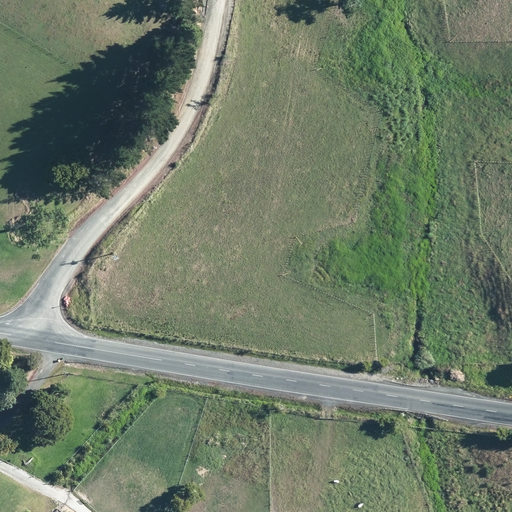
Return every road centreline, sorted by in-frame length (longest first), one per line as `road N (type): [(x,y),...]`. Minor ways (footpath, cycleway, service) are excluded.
road 1 (secondary): [(511,414),(32,339)]
road 2 (unclassified): [(32,339),(51,282),(170,142),(208,57),(216,0)]
